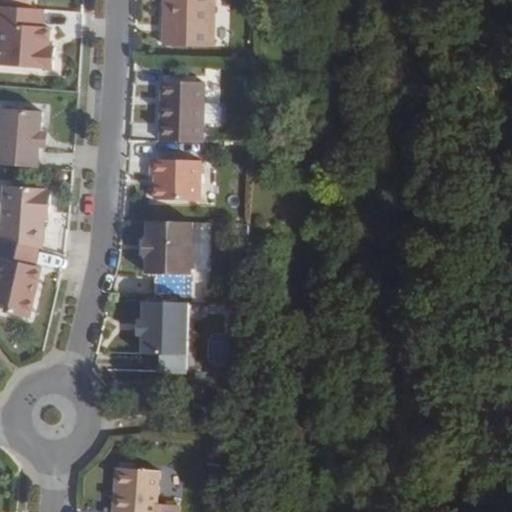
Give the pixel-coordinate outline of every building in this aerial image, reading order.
[(165,0),(165,46),(213,48),(214,0),(165,0)] [(42,10),(0,6),(0,66),(52,70),(54,48),(47,47),(49,28),(41,27),(42,10)] [(203,83),(161,82),(159,142),(202,144),(203,125),(203,105),(203,83)] [(217,105),(203,105),(203,125),(216,125),(221,121),(221,109),(217,105)] [(3,109),(0,144),(0,165),(38,168),(40,148),(41,133),(42,113),(3,109)] [(200,162),(151,161),(151,176),(155,176),(154,201),(199,202),(200,162)] [(0,233),(0,239),(32,247),(41,249),(44,220),(44,213),(49,214),(51,190),(3,187),(0,233)] [(192,223),(147,222),(146,240),(144,240),(143,257),(146,257),(146,275),(155,275),(155,291),(190,293),(192,223)] [(0,239),(0,304),(3,305),(1,312),(22,317),(27,294),(25,294),(27,283),(29,284),(34,266),(27,265),(32,247),(0,239)] [(188,303),(144,302),(143,316),(143,336),(142,355),(157,355),(156,372),(186,374),(188,303)] [(155,511),(158,471),(116,468),(114,488),(119,489),(117,511),(155,511)]
